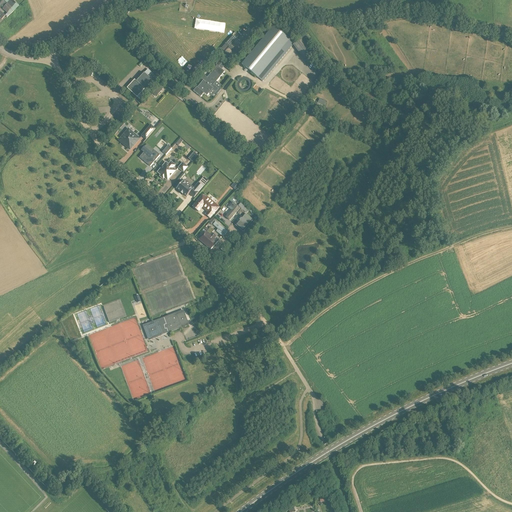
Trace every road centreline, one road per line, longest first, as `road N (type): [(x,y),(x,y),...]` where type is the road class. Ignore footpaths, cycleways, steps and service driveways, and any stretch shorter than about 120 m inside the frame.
road 1 (unclassified): [(314,410),(274,333),(83,125),(52,56)]
road 2 (primary): [(240,511),(376,423),(511,362)]
road 3 (track): [(511,227),(389,272),(284,348)]
road 4 (unknown): [(121,7),(165,70),(204,101),(243,76),(271,81),(288,63),(315,71)]
road 5 (unclassified): [(271,0),(339,18),(410,9),(511,34)]
road 6 (track): [(511,503),(448,458),(355,470)]
